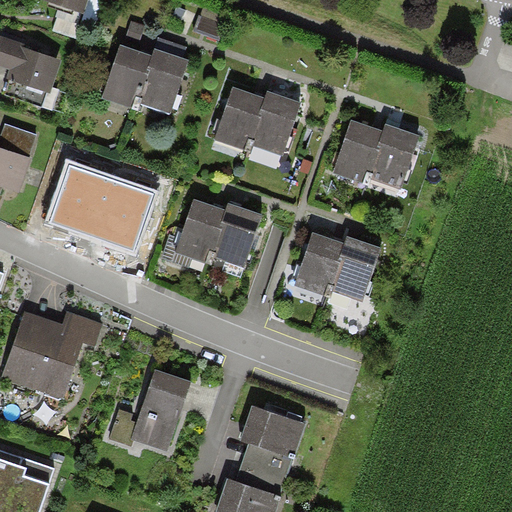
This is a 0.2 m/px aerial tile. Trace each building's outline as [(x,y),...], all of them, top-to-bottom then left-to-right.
[(40,0),(41,0),(83,15),(88,0),(40,0)] [(225,26),(199,17),(193,32),(220,41),(225,26)] [(147,27),(132,22),(128,34),(143,39),(147,27)] [(159,38),(155,48),(183,58),(187,48),(159,38)] [(22,46),(2,39),(0,43),(0,68),(10,72),(6,81),(11,82),(5,96),(43,110),(60,63),(42,56),(21,49),(22,46)] [(171,113),(190,61),(183,58),(164,52),(155,48),(152,56),(143,53),(123,46),(104,98),(140,111),(143,103),(171,113)] [(282,158),(302,105),(278,96),(267,92),(264,100),(255,96),(235,89),(216,143),(251,156),(254,148),(282,158)] [(401,190),(420,137),(395,128),(386,124),(382,134),(373,130),(353,123),(334,175),(361,185),(364,177),(401,190)] [(36,136),(5,126),(0,139),(0,201),(4,189),(21,194),(32,159),(29,158),(36,136)] [(121,174),(118,183),(95,175),(85,205),(74,201),(66,226),(83,232),(87,218),(144,237),(160,188),(121,174)] [(243,270),(262,218),(237,209),(227,205),(224,213),(216,210),(195,203),(176,254),(213,268),(216,260),(243,270)] [(361,304),(381,251),(357,242),(346,238),(343,246),(335,244),(314,236),(294,287),(331,301),(334,294),(361,304)] [(50,322),(26,314),(4,381),(65,401),(84,344),(95,347),(103,325),(66,312),(61,326),(50,322)] [(191,383),(155,372),(137,425),(132,423),(135,415),(118,410),(107,442),(132,450),(135,442),(168,453),(191,383)] [(306,426),(253,409),(246,432),(242,444),(250,446),(295,461),(306,426)] [(237,484),(282,499),(295,461),(250,446),(237,484)] [(40,511),(55,468),(0,449),(0,511),(40,511)] [(237,484),(228,481),(226,488),(217,511),(277,511),(282,499),(237,484)]
